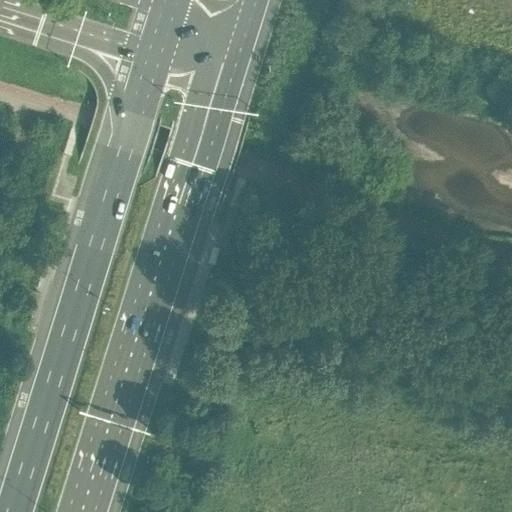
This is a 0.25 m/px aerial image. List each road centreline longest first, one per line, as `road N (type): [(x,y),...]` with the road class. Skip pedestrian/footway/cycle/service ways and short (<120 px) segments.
road 1 (primary): [(91,511),(237,57)]
road 2 (primary): [(150,59),(11,511)]
road 3 (tertiary): [(0,18),(150,59)]
